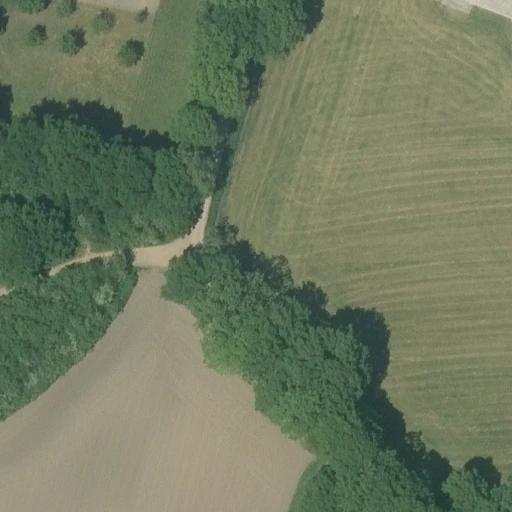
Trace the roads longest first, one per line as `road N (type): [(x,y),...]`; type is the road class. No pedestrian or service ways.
road 1 (track): [(403,511),(215,300),(197,255)]
road 2 (track): [(197,255),(197,224),(262,0)]
